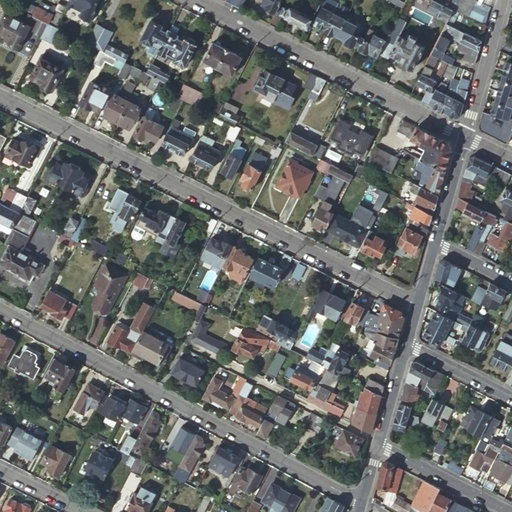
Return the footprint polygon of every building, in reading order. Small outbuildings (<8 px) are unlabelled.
[(69,0),(67,4),(81,12),(79,15),(88,19),(94,7),(91,6),(93,0),(69,0)] [(265,7),(276,12),(279,5),(281,0),(263,0),(262,4),(266,6),(265,7)] [(325,28),(338,2),(334,0),(333,0),(329,8),(322,5),(313,22),(325,28)] [(437,17),(446,22),(453,9),(434,0),(413,0),(439,14),(437,17)] [(434,0),(453,9),(457,0),(450,0),(451,1),(449,0),(434,0)] [(457,0),(453,9),(457,11),(466,15),(472,2),(473,0),(457,0)] [(280,14),(282,16),(307,28),(319,5),(313,1),(305,15),(296,10),(298,7),(295,5),(292,9),(289,7),(288,10),(283,8),(280,14)] [(31,5),(26,13),(28,14),(47,23),(56,5),(53,4),(51,7),(40,2),(36,8),(31,5)] [(339,13),(343,4),(338,2),(325,28),(324,29),(334,34),(335,33),(337,34),(345,19),(346,16),(339,13)] [(384,40),(378,52),(387,57),(389,53),(403,61),(402,63),(412,68),(422,47),(413,43),(415,39),(405,34),(403,38),(397,35),(404,22),(410,25),(418,10),(403,2),(400,7),(384,40)] [(472,2),(466,15),(479,22),(485,9),(485,8),(472,2)] [(65,8),(57,3),(56,5),(47,23),(55,28),(65,8)] [(351,8),(343,4),(339,13),(346,16),(351,8)] [(453,9),(446,22),(450,24),(457,11),(453,9)] [(270,24),(276,27),(282,16),(280,14),(276,12),(270,24)] [(0,18),(0,34),(4,37),(8,39),(7,43),(8,43),(9,46),(13,49),(16,48),(17,48),(29,26),(18,20),(19,18),(13,14),(11,17),(3,13),(0,18)] [(41,36),(47,23),(28,14),(25,19),(35,24),(32,31),(41,36)] [(353,23),(345,19),(337,34),(346,39),(345,41),(353,46),(355,44),(357,45),(361,37),(358,36),(362,28),(358,26),(359,24),(355,21),(353,23)] [(158,49),(166,33),(157,28),(159,25),(149,20),(139,39),(146,43),(158,49)] [(441,59),(443,54),(444,52),(444,50),(450,37),(458,40),(463,30),(457,27),(450,24),(446,22),(430,54),(437,57),(441,59)] [(460,22),(457,27),(463,30),(466,25),(460,22)] [(59,29),(55,28),(47,23),(41,36),(41,37),(52,43),(59,29)] [(113,33),(96,24),(86,43),(91,46),(100,50),(123,62),(126,56),(106,45),(113,33)] [(174,37),(179,28),(171,24),(166,33),(158,49),(174,58),(172,61),(182,67),(194,44),(184,39),(183,42),(174,37)] [(463,30),(470,34),(473,28),(466,25),(463,30)] [(368,51),(377,55),(378,52),(384,40),(376,36),(377,34),(369,29),(364,39),(361,37),(357,45),(360,46),(359,49),(367,53),(368,51)] [(461,58),(473,63),(480,38),(470,34),(463,30),(458,40),(455,47),(464,51),(461,58)] [(216,68),(226,48),(218,44),(217,45),(211,42),(202,60),(216,68)] [(154,57),(158,49),(146,43),(143,48),(145,52),(154,57)] [(100,50),(91,46),(86,56),(95,60),(100,50)] [(235,53),(226,48),(216,68),(231,75),(240,57),(235,54),(235,53)] [(124,63),(123,62),(100,50),(95,60),(93,64),(101,68),(104,61),(120,70),(124,63)] [(41,57),(30,78),(41,84),(41,86),(51,91),(62,69),(49,62),(50,59),(49,56),(45,54),(43,54),(41,57)] [(427,90),(430,92),(436,80),(427,76),(430,72),(437,57),(430,54),(415,84),(427,90)] [(446,61),(451,63),(453,59),(443,54),(441,59),(446,61)] [(439,76),(443,68),(446,61),(441,59),(434,74),(439,76)] [(452,72),(455,65),(451,63),(446,61),(443,68),(452,72)] [(511,63),(506,61),(503,70),(511,72),(511,63)] [(149,75),(153,78),(157,70),(158,68),(150,63),(145,73),(149,75)] [(460,77),(463,68),(455,65),(452,72),(450,77),(454,79),(448,95),(444,93),(438,109),(447,114),(460,77)] [(157,70),(153,78),(159,80),(162,82),(165,74),(157,70)] [(293,86),(263,70),(261,73),(260,72),(258,76),(259,77),(254,88),(262,92),(261,95),(286,108),(292,97),(289,95),(293,86)] [(511,72),(503,70),(500,81),(511,84),(511,72)] [(149,75),(145,73),(141,71),(139,77),(146,81),(149,75)] [(303,85),(311,90),(317,76),(309,72),(303,85)] [(436,80),(437,81),(439,76),(434,74),(430,72),(427,76),(436,80)] [(311,90),(310,91),(317,94),(325,80),(317,76),(311,90)] [(469,80),(460,77),(447,114),(454,117),(459,115),(465,96),(469,80)] [(147,89),(153,92),(155,89),(159,80),(153,78),(147,89)] [(161,92),(166,84),(162,82),(159,80),(155,89),(161,92)] [(511,84),(500,81),(498,91),(511,95),(511,84)] [(91,106),(99,111),(110,89),(100,84),(99,87),(90,82),(78,104),(89,110),(91,106)] [(428,104),(438,109),(444,93),(442,92),(444,87),(436,83),(432,93),(428,104)] [(194,90),(182,84),(179,91),(176,96),(183,99),(196,105),(201,96),(194,92),(194,90)] [(114,120),(119,122),(129,102),(126,100),(130,94),(131,92),(124,88),(120,96),(116,95),(105,115),(107,116),(106,119),(113,122),(114,120)] [(421,101),(428,104),(432,93),(430,92),(427,90),(421,101)] [(511,107),(511,104),(511,95),(498,91),(494,102),(511,107)] [(129,102),(119,122),(120,123),(119,125),(125,129),(127,127),(128,128),(139,107),(133,103),(136,97),(130,94),(126,100),(129,102)] [(183,99),(176,96),(175,95),(168,109),(176,113),(183,99)] [(222,103),(216,100),(210,111),(217,115),(222,103)] [(494,102),(491,114),(511,119),(511,114),(511,107),(494,102)] [(231,123),(233,124),(237,116),(233,114),(235,110),(223,104),(217,116),(231,123)] [(205,128),(212,114),(205,110),(197,124),(205,128)] [(511,119),(491,114),(483,111),(479,124),(479,126),(479,127),(479,129),(480,130),(481,131),(483,132),(507,144),(511,134),(511,119)] [(163,127),(142,116),(133,134),(146,141),(148,137),(155,141),(163,127)] [(174,118),(161,143),(169,147),(169,149),(174,151),(174,150),(183,154),(194,133),(187,130),(185,134),(175,129),(177,125),(179,121),(174,118)] [(349,123),(340,118),(330,137),(339,142),(337,146),(339,147),(337,150),(341,152),(342,149),(351,153),(354,149),(362,154),(372,135),(362,130),(359,134),(347,128),(349,123)] [(447,142),(402,120),(395,135),(401,139),(403,135),(416,142),(415,143),(419,145),(425,148),(422,154),(412,148),(410,154),(416,157),(444,170),(450,149),(447,142)] [(233,141),(239,128),(233,124),(231,123),(225,136),(233,141)] [(185,134),(187,130),(177,125),(175,129),(185,134)] [(291,128),(284,142),(311,155),(317,142),(318,141),(291,128)] [(274,161),(281,148),(255,136),(252,142),(267,149),(269,150),(266,157),(274,161)] [(34,147),(26,143),(21,140),(19,143),(11,139),(2,156),(10,160),(13,155),(28,163),(35,148),(34,147)] [(198,141),(189,158),(211,169),(215,160),(209,156),(210,153),(208,151),(210,147),(198,141)] [(317,142),(311,155),(319,159),(325,147),(317,142)] [(244,151),(233,145),(219,171),(231,177),(244,151)] [(397,158),(374,146),(367,160),(387,170),(390,172),(397,158)] [(267,174),(274,161),(266,157),(269,150),(267,149),(259,164),(257,169),(260,170),(267,174)] [(476,171),(491,179),(496,168),(473,156),(468,159),(463,175),(472,180),(476,171)] [(295,161),(288,157),(274,184),(297,197),(302,188),(304,188),(308,181),(306,180),(310,172),(294,163),(295,161)] [(441,180),(444,170),(416,157),(413,161),(416,162),(415,164),(424,168),(423,170),(426,171),(430,174),(428,179),(423,176),(422,176),(419,182),(425,185),(438,192),(441,180)] [(249,190),(260,170),(257,169),(259,164),(249,159),(236,183),(249,190)] [(329,164),(320,160),(316,167),(324,171),(325,170),(329,164)] [(63,186),(72,168),(63,163),(61,166),(54,163),(50,171),(48,170),(44,177),(63,187),(63,186)] [(358,178),(364,166),(357,163),(351,175),(352,175),(358,178)] [(351,175),(329,164),(325,170),(336,176),(343,180),(348,182),(352,175),(351,175)] [(81,172),(72,168),(63,186),(63,187),(82,196),(85,189),(83,187),(87,179),(79,175),(81,172)] [(504,185),(509,174),(496,168),(491,179),(504,185)] [(390,172),(387,170),(383,178),(397,185),(400,177),(390,172)] [(468,187),(472,180),(463,175),(457,196),(469,202),(474,190),(468,187)] [(343,180),(336,176),(331,186),(338,190),(343,180)] [(413,199),(419,201),(427,206),(433,208),(436,195),(423,188),(417,186),(409,181),(408,184),(411,186),(408,190),(416,194),(413,199)] [(321,201),(309,225),(312,226),(312,227),(323,233),(336,207),(331,205),(338,190),(331,186),(328,185),(325,191),(317,186),(312,196),(321,201)] [(128,194),(117,188),(107,208),(112,212),(108,221),(112,223),(110,227),(119,231),(125,218),(130,220),(139,201),(127,195),(128,194)] [(511,223),(511,193),(504,189),(499,198),(511,204),(511,222),(511,223)] [(18,213),(25,198),(16,193),(8,208),(18,213)] [(393,196),(387,193),(378,212),(384,215),(393,196)] [(457,196),(454,206),(463,210),(463,211),(481,219),(490,224),(493,226),(496,219),(494,218),(495,215),(485,210),(477,206),(469,202),(457,196)] [(33,201),(26,197),(25,198),(18,213),(25,217),(33,201)] [(419,201),(416,207),(425,212),(427,206),(419,201)] [(416,207),(406,202),(404,207),(412,211),(409,218),(419,223),(420,220),(428,224),(431,214),(425,212),(416,207)] [(8,208),(0,203),(0,229),(7,233),(10,228),(18,213),(8,208)] [(167,231),(173,217),(157,209),(155,212),(144,206),(137,218),(144,222),(141,228),(147,232),(149,229),(158,233),(161,227),(167,231)] [(35,221),(25,217),(18,213),(10,228),(27,237),(35,221)] [(215,220),(208,216),(202,228),(209,232),(215,220)] [(183,222),(173,217),(167,231),(160,245),(167,249),(166,250),(173,253),(177,246),(172,243),(183,222)] [(75,227),(77,222),(68,218),(60,234),(69,238),(75,227)] [(369,230),(371,226),(368,224),(366,227),(357,222),(355,225),(342,218),(334,234),(345,240),(345,241),(352,245),(352,243),(360,247),(369,230)] [(419,223),(409,218),(405,225),(418,232),(421,226),(419,223)] [(85,222),(79,219),(77,222),(75,227),(81,230),(85,222)] [(402,224),(395,221),(390,233),(397,237),(402,224)] [(503,251),(511,232),(511,223),(507,221),(499,237),(491,233),(486,243),(503,251)] [(481,231),(477,238),(481,240),(490,224),(484,224),(482,227),(481,231)] [(418,232),(425,235),(427,229),(421,226),(418,232)] [(78,236),(81,230),(75,227),(69,238),(73,241),(82,245),(85,239),(78,236)] [(470,251),(476,239),(477,238),(481,231),(477,229),(473,227),(463,247),(470,251)] [(209,232),(202,228),(196,241),(203,244),(209,232)] [(393,244),(389,252),(400,257),(404,249),(412,253),(421,236),(404,228),(395,245),(393,244)] [(360,247),(359,249),(371,256),(373,253),(379,256),(386,241),(376,235),(377,234),(369,230),(360,247)] [(221,264),(231,245),(221,241),(220,243),(210,237),(199,259),(218,268),(219,268),(221,264)] [(470,251),(478,254),(484,243),(476,239),(470,251)] [(88,248),(102,255),(105,249),(92,242),(88,248)] [(252,256),(231,245),(221,264),(243,275),(252,256)] [(42,265),(7,247),(0,260),(0,265),(28,280),(31,274),(36,276),(42,265)] [(125,257),(118,253),(114,261),(121,265),(125,257)] [(290,258),(283,254),(278,264),(279,266),(284,269),(290,258)] [(279,270),(258,259),(249,276),(257,280),(253,287),(260,290),(264,283),(271,287),(279,270)] [(452,287),(461,269),(444,260),(439,262),(436,272),(434,278),(452,287)] [(243,275),(221,264),(219,268),(228,272),(226,274),(228,278),(239,283),(243,275)] [(93,286),(101,290),(105,292),(96,308),(108,314),(127,276),(105,265),(93,286)] [(144,276),(136,272),(131,281),(141,286),(146,277),(144,276)] [(505,291),(490,283),(486,291),(483,298),(498,306),(505,291)] [(483,298),(486,291),(474,285),(470,292),(483,298)] [(464,297),(443,286),(437,297),(435,295),(433,297),(430,301),(432,303),(440,308),(437,312),(458,323),(467,327),(472,319),(458,312),(460,307),(459,306),(464,297)] [(71,319),(77,306),(51,293),(52,290),(50,288),(40,307),(51,312),(51,313),(62,318),(64,316),(71,319)] [(343,301),(318,288),(303,317),(309,320),(314,310),(333,319),(343,301)] [(105,292),(101,290),(93,306),(96,308),(105,292)] [(194,311),(198,303),(193,300),(177,292),(173,290),(169,299),(194,311)] [(480,304),(483,298),(470,292),(467,290),(465,294),(468,296),(467,297),(480,304)] [(197,291),(193,300),(198,303),(200,304),(205,295),(197,291)] [(203,306),(208,297),(205,295),(200,304),(203,306)] [(511,295),(501,317),(509,321),(511,315),(511,295)] [(335,332),(331,339),(337,341),(343,328),(346,329),(349,321),(354,324),(355,323),(361,326),(361,324),(367,311),(368,310),(351,301),(335,332)] [(203,306),(200,304),(198,303),(194,311),(190,318),(197,322),(205,306),(203,306)] [(400,313),(383,304),(376,317),(378,318),(374,330),(395,339),(401,317),(400,313)] [(373,315),(367,311),(361,324),(369,327),(373,315)] [(428,325),(445,334),(449,325),(455,328),(458,323),(437,312),(435,311),(428,325)] [(478,321),(480,317),(478,316),(475,314),(472,319),(467,327),(462,339),(461,339),(474,346),(474,349),(477,351),(481,349),(484,342),(482,340),(486,333),(481,331),(481,330),(474,326),(477,320),(478,321)] [(261,316),(254,331),(280,344),(288,348),(291,342),(296,333),(261,316)] [(488,327),(494,331),(497,325),(491,322),(488,327)] [(139,332),(130,328),(129,330),(115,323),(106,341),(121,349),(121,348),(129,352),(139,332)] [(395,339),(374,330),(369,327),(361,324),(361,326),(356,334),(367,339),(392,351),(395,339)] [(254,331),(242,325),(240,330),(234,327),(230,334),(236,338),(231,346),(240,351),(241,349),(252,355),(255,349),(261,353),(265,346),(276,351),(277,348),(280,344),(254,331)] [(429,345),(436,349),(439,343),(440,343),(443,337),(454,343),(455,339),(445,334),(428,325),(423,336),(431,340),(429,345)] [(142,331),(131,353),(139,357),(141,354),(157,362),(161,355),(165,357),(170,346),(142,331)] [(192,331),(188,339),(220,355),(223,349),(223,348),(222,346),(222,345),(221,345),(192,331)] [(511,335),(505,332),(501,340),(511,345),(511,335)] [(14,341),(0,333),(0,365),(7,352),(14,341)] [(389,362),(392,351),(367,339),(365,347),(371,349),(370,356),(374,359),(372,363),(386,370),(389,362)] [(490,362),(508,372),(511,363),(511,345),(501,340),(490,362)] [(304,356),(307,350),(291,342),(288,348),(304,356)] [(333,346),(329,344),(326,350),(319,364),(325,367),(339,374),(346,378),(350,369),(341,365),(347,354),(337,348),(333,357),(328,354),(333,346)] [(40,354),(24,345),(18,357),(14,355),(9,365),(32,377),(38,368),(33,365),(40,354)] [(319,364),(326,350),(319,347),(315,353),(308,349),(307,350),(304,356),(319,364)] [(277,348),(276,351),(271,361),(278,365),(285,352),(277,348)] [(204,369),(179,356),(170,372),(173,374),(174,376),(191,386),(194,385),(196,386),(204,369)] [(73,370),(54,359),(45,376),(51,379),(44,392),(57,400),(73,370)] [(422,389),(432,369),(414,360),(410,362),(408,371),(405,380),(417,387),(422,389)] [(278,365),(271,361),(265,371),(273,376),(278,365)] [(307,373),(308,370),(296,364),(294,369),(303,374),(304,371),(307,373)] [(283,375),(309,388),(316,374),(308,370),(307,373),(304,371),(303,374),(294,369),(288,366),(283,375)] [(331,392),(339,374),(325,367),(319,376),(315,384),(328,390),(331,392)] [(432,397),(443,375),(432,369),(422,389),(428,392),(423,402),(428,405),(432,397)] [(245,379),(239,375),(228,395),(216,389),(221,378),(214,374),(202,398),(210,402),(211,398),(230,408),(237,394),(244,380),(245,379)] [(309,388),(311,389),(315,384),(319,376),(316,374),(309,388)] [(367,378),(362,386),(380,394),(382,386),(367,378)] [(252,384),(244,380),(237,394),(245,397),(252,384)] [(417,387),(405,380),(401,394),(399,401),(410,405),(414,406),(418,393),(415,392),(417,387)] [(311,389),(305,398),(315,404),(318,397),(324,399),(324,398),(328,390),(315,384),(311,389)] [(95,410),(104,392),(90,385),(87,389),(84,388),(74,409),(83,414),(88,406),(95,410)] [(380,394),(362,386),(359,397),(356,395),(353,403),(374,413),(377,404),(380,394)] [(237,394),(230,408),(229,411),(235,414),(240,404),(250,410),(254,402),(245,397),(237,394)] [(274,419),(278,411),(285,399),(276,394),(268,409),(265,414),(273,418),(274,419)] [(109,395),(106,400),(104,403),(100,402),(96,411),(115,421),(125,403),(109,395)] [(315,404),(324,408),(327,401),(324,399),(318,397),(315,404)] [(443,403),(432,397),(428,405),(421,419),(423,420),(427,422),(433,411),(438,413),(443,403)] [(324,398),(324,399),(327,401),(336,406),(341,409),(342,406),(324,398)] [(144,408),(129,399),(120,415),(136,424),(144,408)] [(324,408),(337,416),(341,409),(336,406),(327,401),(324,408)] [(410,405),(399,401),(395,415),(392,426),(403,429),(404,424),(418,428),(419,426),(416,425),(416,422),(417,416),(407,413),(410,405)] [(246,419),(257,424),(265,408),(254,402),(250,410),(240,404),(235,414),(245,420),(246,419)] [(350,422),(369,432),(373,417),(374,413),(353,403),(349,415),(352,416),(350,422)] [(453,408),(445,404),(439,416),(446,420),(453,408)] [(480,435),(490,415),(470,405),(460,424),(480,435)] [(257,424),(259,426),(265,414),(268,409),(265,408),(257,424)] [(298,421),(304,423),(309,412),(304,409),(298,421)] [(157,414),(150,411),(134,441),(130,451),(139,455),(141,456),(149,441),(151,442),(152,440),(154,440),(156,436),(154,435),(155,433),(153,432),(158,422),(156,421),(158,417),(157,414)] [(279,421),(281,423),(285,414),(278,411),(274,419),(279,421)] [(432,425),(438,413),(433,411),(427,422),(428,423),(432,425)] [(304,423),(302,426),(309,429),(315,415),(309,412),(304,423)] [(273,418),(265,414),(259,426),(256,433),(264,438),(265,437),(267,439),(272,428),(275,429),(279,421),(274,419),(273,418)] [(317,433),(324,419),(315,415),(309,429),(317,433)] [(500,421),(490,415),(480,435),(479,438),(488,442),(491,443),(501,449),(505,441),(501,439),(499,442),(491,438),(500,421)] [(443,431),(447,423),(441,419),(437,427),(443,431)] [(427,422),(423,420),(421,423),(419,426),(418,428),(424,431),(428,423),(427,422)] [(0,422),(0,443),(2,444),(11,428),(0,422)] [(511,426),(505,441),(501,449),(511,454),(511,426)] [(15,427),(6,443),(14,447),(21,451),(20,453),(31,459),(41,440),(15,427)] [(178,466),(194,435),(180,427),(170,447),(169,446),(163,458),(178,466)] [(353,454),(361,439),(342,429),(337,439),(334,438),(332,442),(334,443),(334,444),(346,450),(346,452),(350,454),(351,453),(353,454)] [(201,438),(195,434),(194,435),(178,466),(172,479),(180,482),(181,483),(195,457),(197,457),(197,455),(199,454),(201,451),(201,449),(201,448),(201,447),(202,444),(200,443),(201,440),(201,438)] [(128,438),(120,452),(127,455),(130,451),(134,441),(128,438)] [(488,442),(479,438),(476,443),(486,447),(488,442)] [(446,445),(438,441),(432,452),(441,456),(446,445)] [(490,467),(497,453),(488,449),(486,447),(476,443),(473,450),(476,452),(472,461),(482,467),(484,464),(490,467)] [(498,454),(501,449),(491,443),(488,449),(497,453),(498,454)] [(70,457),(50,446),(42,463),(52,469),(51,472),(59,476),(70,457)] [(238,457),(218,446),(207,466),(231,479),(238,466),(234,463),(238,457)] [(511,454),(501,449),(498,454),(488,473),(505,482),(511,468),(511,465),(502,460),(504,456),(511,460),(511,454)] [(136,460),(139,455),(130,451),(127,455),(134,459),(136,460)] [(113,460),(96,452),(95,454),(93,453),(84,471),(103,481),(113,460)] [(502,460),(511,465),(511,468),(505,482),(511,485),(511,482),(511,460),(504,456),(502,460)] [(134,459),(128,472),(138,478),(145,464),(136,460),(134,459)] [(441,467),(459,476),(461,472),(453,468),(456,462),(450,459),(447,465),(443,463),(441,467)] [(396,491),(402,469),(387,462),(381,464),(377,479),(375,486),(386,489),(394,491),(396,491)] [(42,463),(40,466),(51,472),(52,469),(42,463)] [(247,471),(240,467),(231,484),(250,494),(260,476),(248,469),(247,471)] [(427,511),(437,493),(440,488),(423,480),(411,505),(406,503),(401,511),(427,511)] [(291,511),(299,498),(272,484),(262,502),(280,511),(291,511)] [(145,511),(155,495),(140,487),(135,496),(131,494),(124,508),(131,511),(145,511)] [(396,511),(401,511),(406,503),(395,498),(394,491),(386,489),(382,504),(396,511)] [(443,511),(450,500),(437,493),(427,511),(443,511)] [(204,495),(197,509),(201,511),(203,511),(210,498),(204,495)] [(339,511),(343,506),(332,500),(326,496),(317,511),(339,511)] [(21,505),(10,499),(4,511),(29,511),(31,510),(29,504),(25,503),(21,505)] [(474,511),(452,501),(450,500),(443,511),(474,511)] [(256,511),(260,505),(252,501),(246,511),(256,511)]
